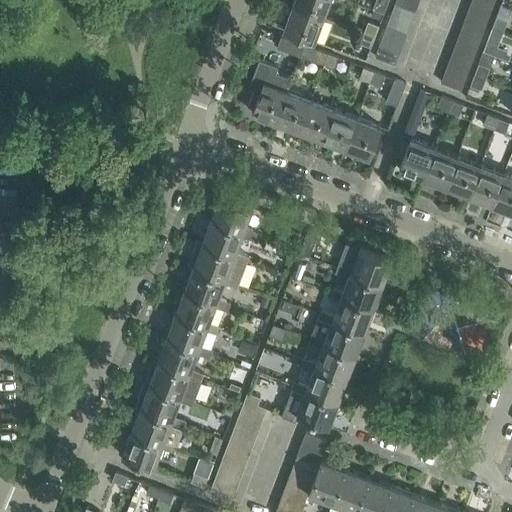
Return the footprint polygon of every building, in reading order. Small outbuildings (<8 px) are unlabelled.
[(329,0),(294,0),(293,4),(323,16),(329,0)] [(418,2),(413,0),(396,0),(395,5),(414,12),(418,2)] [(472,0),(469,9),(489,17),(493,6),(475,0),(472,0)] [(284,28),(314,40),(323,16),(293,4),(284,28)] [(414,12),(395,5),(391,15),(411,22),(414,12)] [(489,17),(469,9),(465,19),(485,27),(489,17)] [(411,22),(391,15),(387,25),(407,33),(411,22)] [(507,21),(496,17),(492,28),(503,32),(507,21)] [(485,27),(465,19),(461,30),(481,37),(485,27)] [(380,25),(369,21),(364,32),(375,36),(380,25)] [(407,33),(387,25),(383,36),(403,43),(407,33)] [(488,38),(499,42),(503,32),(492,28),(488,38)] [(481,37),(461,30),(457,40),(477,48),(481,37)] [(360,43),(371,47),(375,36),(364,32),(360,43)] [(304,44),(281,35),(276,46),(300,55),(304,44)] [(403,43),(383,36),(379,46),(399,53),(403,43)] [(477,48),(457,40),(454,50),(473,58),(477,48)] [(375,56),(395,64),(399,53),(379,46),(375,56)] [(317,49),(313,60),(324,64),(328,53),(317,49)] [(473,58),(454,50),(450,61),(469,68),(473,58)] [(334,68),(338,57),(328,53),(324,64),(334,68)] [(254,87),(247,104),(254,106),(252,111),(276,120),(287,90),(292,77),(276,72),(279,65),(259,58),(249,85),(254,87)] [(469,68),(450,61),(446,71),(465,78),(469,68)] [(489,68),(478,63),(474,75),(485,79),(489,68)] [(363,66),(359,77),(371,82),(375,71),(363,66)] [(375,71),(371,82),(381,86),(385,75),(375,71)] [(442,81),(461,89),(465,78),(446,71),(442,81)] [(470,85),(481,89),(485,79),(474,75),(470,85)] [(406,81),(394,77),(385,100),(397,105),(406,81)] [(420,88),(417,97),(425,101),(429,91),(420,88)] [(287,90),(276,120),(300,129),(311,99),(287,90)] [(441,96),(437,107),(448,111),(453,100),(441,96)] [(311,99),(300,129),(322,138),(334,108),(311,99)] [(458,115),(463,104),(453,100),(448,111),(458,115)] [(334,108),(322,138),(346,147),(358,117),(334,108)] [(487,113),(483,124),(494,129),(498,117),(487,113)] [(369,155),(380,125),(358,117),(346,147),(369,155)] [(505,133),(509,121),(498,117),(494,129),(505,133)] [(410,137),(399,167),(424,176),(435,146),(410,137)] [(435,146),(424,176),(446,185),(458,155),(435,146)] [(458,155),(446,185),(470,194),(481,164),(458,155)] [(481,164),(470,194),(493,202),(505,173),(481,164)] [(511,209),(511,175),(505,173),(493,202),(511,209)] [(257,231),(245,227),(252,206),(220,194),(211,218),(244,231),(242,235),(254,240),(257,231)] [(236,250),(242,235),(244,231),(211,218),(202,242),(235,254),(233,258),(246,263),(249,255),(236,250)] [(282,236),(278,244),(288,248),(292,241),(282,236)] [(197,240),(192,254),(197,256),(193,265),(226,278),(224,283),(236,287),(238,283),(246,263),(233,258),(235,254),(202,242),(197,240)] [(336,271),(348,276),(350,271),(382,283),(391,259),(359,247),(351,268),(339,263),(336,271)] [(218,298),(224,283),(226,278),(193,265),(185,289),(217,302),(215,306),(228,311),(231,303),(218,298)] [(327,295),(339,299),(341,295),(373,307),(382,283),(350,271),(348,276),(342,291),(330,287),(327,295)] [(210,321),(215,306),(217,302),(185,289),(176,312),(208,325),(206,329),(219,334),(222,326),(210,321)] [(260,304),(268,307),(271,298),(264,295),(260,304)] [(339,299),(334,314),(321,310),(318,319),(331,323),(332,319),(365,330),(373,307),(341,295),(339,299)] [(201,345),(206,329),(208,325),(176,312),(167,336),(199,349),(197,353),(210,358),(213,350),(201,345)] [(309,342),(322,346),(323,342),(356,354),(365,330),(332,319),(331,323),(318,319),(309,342)] [(192,369),(197,353),(199,349),(167,336),(158,359),(190,372),(189,377),(201,381),(204,373),(192,369)] [(256,344),(242,339),(238,350),(252,356),(256,344)] [(323,342),(322,346),(316,362),(303,357),(300,365),(313,370),(314,366),(347,378),(356,354),(323,342)] [(152,357),(147,372),(153,374),(149,383),(181,396),(180,400),(192,405),(194,401),(201,381),(189,377),(190,372),(158,359),(158,360),(152,357)] [(313,370),(307,386),(294,381),(291,389),(304,394),(305,389),(338,401),(347,378),(314,366),(313,370)] [(143,381),(138,395),(144,397),(140,407),(173,419),(171,424),(183,429),(185,424),(186,421),(174,416),(180,400),(181,396),(149,383),(143,381)] [(291,389),(282,414),(295,419),(297,414),(329,426),(338,401),(305,389),(304,394),(291,389)] [(260,397),(247,392),(240,411),(262,420),(267,408),(257,405),(260,397)] [(134,405),(129,418),(135,420),(131,431),(163,443),(162,448),(173,452),(176,448),(183,429),(171,424),(173,419),(140,407),(134,405)] [(262,420),(240,411),(236,422),(258,431),(262,420)] [(258,431),(236,422),(232,433),(254,442),(258,431)] [(122,454),(154,467),(163,443),(131,431),(122,454)] [(328,440),(306,431),(302,443),(324,451),(328,440)] [(254,442),(232,433),(227,444),(250,453),(254,442)] [(222,439),(215,436),(209,452),(216,455),(222,439)] [(297,454),(320,462),(321,459),(324,451),(302,443),(297,454)] [(250,453),(227,444),(223,455),(246,464),(250,453)] [(293,465),(316,473),(320,462),(297,454),(293,465)] [(246,464),(223,455),(219,465),(242,474),(246,464)] [(332,501),(345,468),(321,459),(320,462),(316,473),(311,484),(308,492),(332,501)] [(242,474),(219,465),(215,476),(238,486),(242,474)] [(289,476),(311,484),(316,473),(293,465),(289,476)] [(345,468),(332,501),(354,509),(367,476),(345,468)] [(128,476),(116,471),(112,480),(124,484),(128,476)] [(204,486),(208,477),(194,472),(191,480),(204,486)] [(211,488),(233,497),(238,486),(215,476),(211,488)] [(311,484),(289,476),(285,488),(307,496),(308,492),(311,484)] [(367,476),(354,509),(360,511),(380,511),(390,485),(367,476)] [(150,484),(147,492),(158,497),(162,488),(150,484)] [(390,485),(380,511),(406,511),(413,493),(390,485)] [(170,502),(173,493),(162,488),(158,497),(170,502)] [(307,496),(285,488),(281,499),(303,507),(307,496)] [(413,493),(406,511),(432,511),(436,502),(413,493)] [(301,511),(303,507),(281,499),(276,510),(281,511),(301,511)] [(196,501),(192,510),(197,511),(205,511),(208,506),(196,501)] [(436,502),(432,511),(457,511),(458,510),(436,502)]
